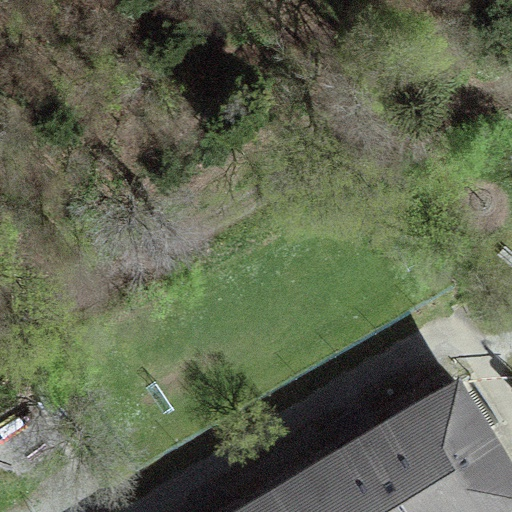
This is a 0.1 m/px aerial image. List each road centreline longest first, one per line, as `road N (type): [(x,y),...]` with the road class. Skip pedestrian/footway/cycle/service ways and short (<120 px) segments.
road 1 (track): [(0,365),(290,216),(511,117)]
road 2 (track): [(290,216),(390,0)]
